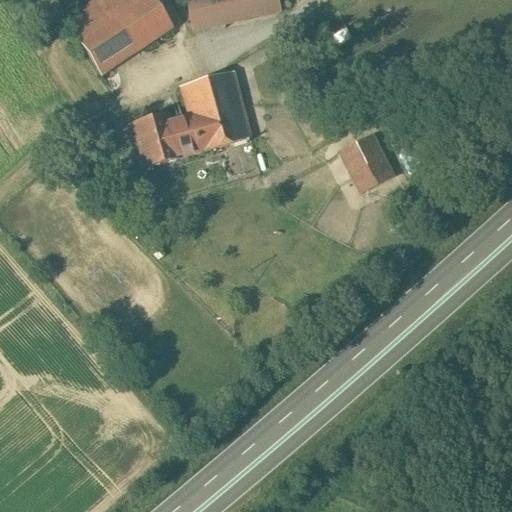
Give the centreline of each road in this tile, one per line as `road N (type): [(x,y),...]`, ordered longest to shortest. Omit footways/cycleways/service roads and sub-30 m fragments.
road 1 (trunk): [(511,214),(169,511)]
road 2 (trunk): [(204,511),(511,240)]
road 3 (track): [(0,189),(152,62),(246,38)]
